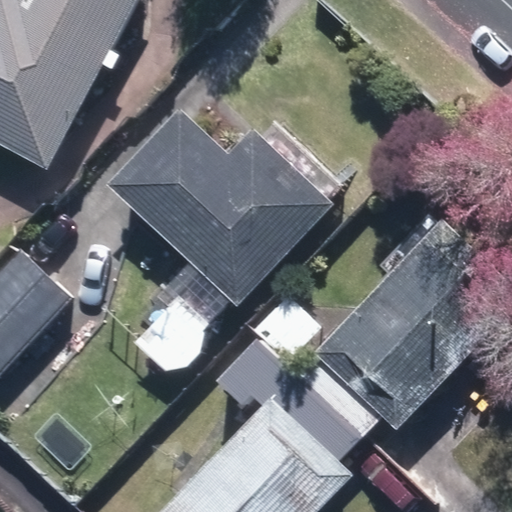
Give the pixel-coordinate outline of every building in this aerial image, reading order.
[(0,0),(0,148),(39,169),(127,0),(0,0)] [(128,343),(159,371),(180,370),(197,352),(196,334),(228,299),(232,305),(324,205),(240,128),(217,153),(168,109),(100,183),(183,260),(149,298),(161,309),(128,343)] [(317,365),(296,383),(354,439),(373,420),(391,437),(511,312),(511,296),(432,219),(303,351),(317,365)] [(0,271),(0,366),(65,299),(17,254),(0,271)] [(329,464),(354,439),(296,383),(251,338),(208,380),(237,406),(244,399),(253,409),(151,511),(308,511),(342,477),(329,464)]
